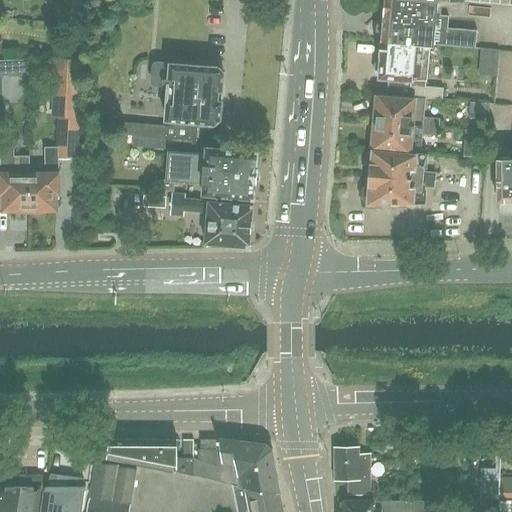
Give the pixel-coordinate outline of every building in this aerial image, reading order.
[(382,40),(382,41),(431,46),(431,45),(435,45),(477,48),(478,31),(449,28),(450,16),(437,15),(439,0),(437,0),(385,0),(384,16),(385,16),(385,21),(384,21),(380,21),(380,22),(377,25),(376,35),(378,38),(378,40),(382,40)] [(431,46),(382,41),(381,57),(381,62),(376,63),(375,73),(380,75),(380,78),(401,80),(401,85),(411,86),(410,98),(427,99),(444,100),(445,88),(427,87),(428,79),(430,61),(431,46)] [(500,77),(504,51),(488,48),(484,74),(500,77)] [(74,131),(79,131),(80,60),(56,60),(55,99),(60,99),(59,148),(45,148),(44,174),(31,174),(31,211),(33,211),(35,213),(42,214),(44,210),(56,211),(56,195),(59,195),(59,159),(73,160),(74,131)] [(8,62),(9,76),(28,74),(27,61),(8,62)] [(215,124),(220,120),(222,102),(218,102),(218,91),(223,91),(224,73),(219,68),(171,63),(158,62),(156,62),(154,63),(153,65),(153,67),(151,82),(154,87),(169,87),(166,119),(171,120),(170,127),(125,123),(123,135),(196,141),(198,122),(215,124)] [(427,99),(410,98),(374,94),(372,113),(376,113),(375,123),(441,128),(442,119),(425,118),(427,99)] [(369,149),(373,150),(420,154),(421,135),(440,136),(441,128),(375,123),(375,131),(371,131),(369,149)] [(0,139),(0,160),(1,160),(1,195),(4,195),(3,211),(16,211),(18,214),(26,214),(28,211),(31,211),(31,174),(30,174),(30,157),(14,157),(14,148),(1,148),(2,139),(0,139)] [(201,196),(210,197),(254,201),(258,152),(205,147),(205,154),(168,151),(166,180),(160,180),(159,190),(173,192),(175,182),(202,184),(201,196)] [(372,165),(371,177),(422,179),(423,169),(426,169),(427,155),(420,154),(373,150),(373,151),(367,153),(367,161),(372,165)] [(511,160),(497,160),(498,201),(501,201),(501,211),(511,211),(511,160)] [(421,192),(422,179),(371,177),(370,185),(364,188),(363,199),(368,202),(368,204),(424,204),(425,192),(421,192)] [(209,212),(206,242),(206,243),(250,247),(253,205),(186,200),(186,195),(172,194),(170,215),(184,216),(185,210),(209,212)] [(145,196),(144,206),(164,207),(165,197),(145,196)] [(178,472),(194,475),(194,458),(177,458),(177,440),(111,439),(111,440),(108,457),(117,459),(178,472)] [(222,462),(275,469),(270,446),(221,440),(201,440),(200,449),(221,450),(222,462)] [(425,460),(424,495),(484,497),(485,479),(499,479),(500,447),(412,444),(412,459),(425,460)] [(359,449),(336,449),(335,449),(335,479),(350,479),(350,494),(370,494),(370,456),(359,456),(359,449)] [(239,487),(279,492),(275,469),(222,462),(220,468),(194,458),(194,475),(234,486),(239,487)] [(92,485),(91,498),(131,504),(137,469),(119,466),(96,463),(92,485)] [(15,511),(20,487),(0,486),(0,511),(15,511)] [(81,511),(86,486),(66,487),(61,511),(81,511)] [(283,511),(279,492),(239,487),(234,486),(238,511),(283,511)] [(37,511),(42,487),(20,487),(15,511),(37,511)] [(61,511),(66,487),(46,487),(41,511),(61,511)] [(429,511),(429,501),(413,501),(391,501),(346,502),(345,511),(429,511)]
